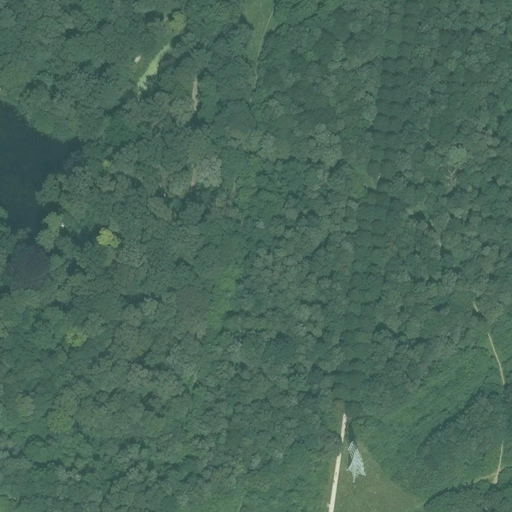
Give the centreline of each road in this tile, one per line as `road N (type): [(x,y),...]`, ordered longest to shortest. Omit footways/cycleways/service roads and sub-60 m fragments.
road 1 (unknown): [(398,50),(347,86),(338,101),(340,137),(358,175),(429,227),(489,328),(506,379),(506,416),(484,511)]
road 2 (unknown): [(498,354),(187,299),(166,511)]
road 3 (unknown): [(247,121),(340,134),(294,246),(272,347),(249,383),(247,477),(233,511)]
road 4 (unknown): [(276,0),(263,25),(245,160),(187,299)]
